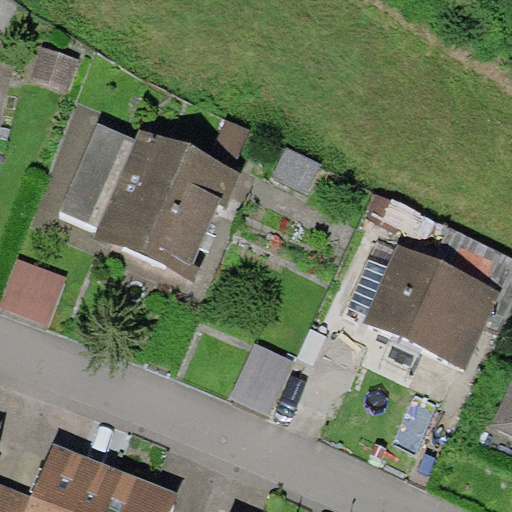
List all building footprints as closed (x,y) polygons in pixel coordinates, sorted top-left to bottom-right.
[(81,244),(179,283),(222,175),(123,137),(81,244)] [(352,317),(453,373),(491,305),(390,249),(352,317)] [(58,284),(11,263),(0,287),(0,303),(41,321),(58,284)] [(288,360),(246,348),(229,403),(271,415),(288,360)] [(511,371),(479,430),(511,448),(511,371)] [(8,501),(3,511),(159,511),(162,506),(30,451),(8,501)] [(0,511),(3,511),(8,501),(0,497),(0,511)]
